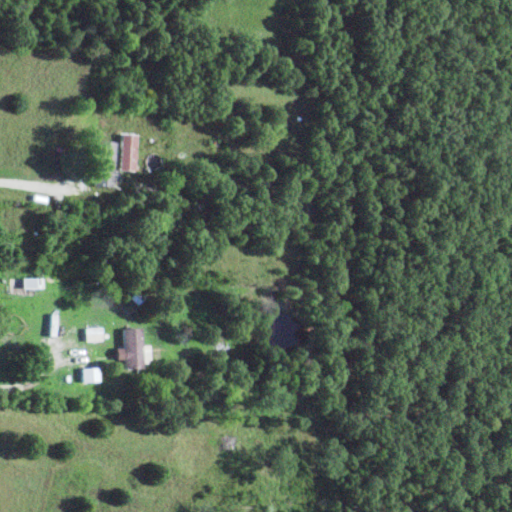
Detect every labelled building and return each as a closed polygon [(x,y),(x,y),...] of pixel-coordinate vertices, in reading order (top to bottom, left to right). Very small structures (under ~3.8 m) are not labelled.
[(140,136),(124,135),(123,171),(138,172),(140,136)] [(25,289),(40,288),(40,278),(25,279),(25,289)] [(88,342),(104,342),(104,328),(87,329),(88,342)] [(144,366),(143,329),(123,330),(124,349),(119,349),(119,361),(128,360),(128,367),(144,366)] [(102,368),(85,369),(85,383),(102,382),(102,368)]
